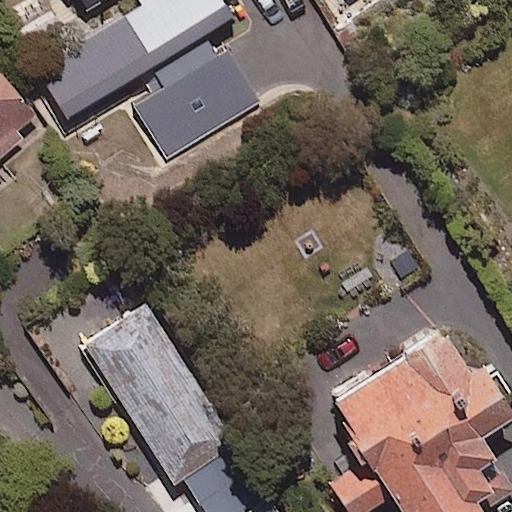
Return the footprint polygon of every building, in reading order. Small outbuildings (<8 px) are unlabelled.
[(136,0),(34,62),(62,107),(227,7),(222,0),(136,0)] [(217,52),(206,34),(148,69),(157,84),(133,98),(169,157),(261,101),(227,46),(217,52)] [(0,69),(0,150),(23,131),(13,118),(29,105),(0,69)] [(280,511),(143,300),(81,341),(165,470),(176,463),(207,511),(280,511)] [(482,511),(477,503),(511,481),(509,477),(511,474),(511,435),(496,411),(509,403),(476,352),(464,360),(437,318),(321,391),(361,454),(327,476),(349,511),(389,487),(405,511),(482,511)]
